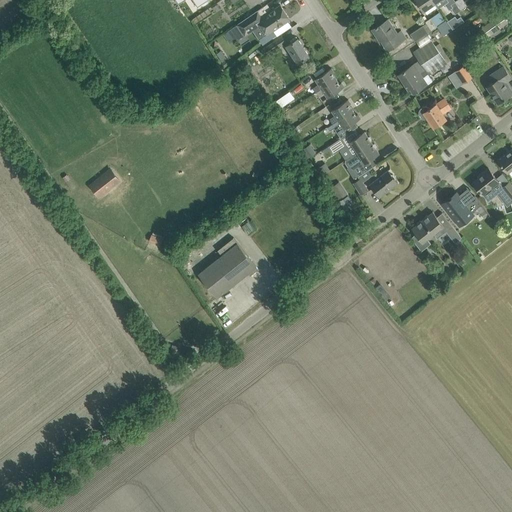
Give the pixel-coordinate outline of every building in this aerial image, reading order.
[(435,3),(432,0),(416,0),(423,10),(435,3)] [(456,0),(455,1),(461,10),(468,5),(463,0),(456,0)] [(449,5),(455,14),(461,10),(455,1),(449,5)] [(244,35),(253,29),(259,39),(267,34),(290,19),(281,5),(270,11),(270,10),(261,16),(258,10),(245,19),(237,24),(244,35)] [(464,21),(459,13),(446,21),(451,28),(464,21)] [(482,26),(489,36),(508,23),(501,13),(482,26)] [(425,21),(431,30),(437,26),(431,17),(425,21)] [(376,26),(376,27),(374,29),(388,50),(406,38),(401,31),(397,33),(388,19),(378,26),(378,25),(376,26)] [(410,33),(415,41),(428,32),(423,25),(410,33)] [(262,50),(265,55),(286,42),(282,36),(262,50)] [(287,45),(298,62),(292,66),(295,71),(304,65),(301,61),(309,55),(298,38),(287,45)] [(410,88),(414,93),(427,84),(423,79),(448,63),(435,45),(417,57),(424,69),(419,72),(413,64),(399,74),(409,89),(410,88)] [(456,71),(464,83),(472,77),(464,65),(456,71)] [(511,77),(503,65),(488,75),(492,81),(487,85),(499,102),(511,93),(511,91),(508,85),(507,86),(504,82),(511,77)] [(313,88),(316,91),(336,78),(333,73),(334,72),(331,68),(315,78),(319,84),(313,88)] [(316,91),(319,96),(324,92),(328,97),(344,87),(341,82),(340,83),(336,78),(316,91)] [(451,107),(445,98),(430,108),(428,106),(425,105),(423,107),(421,108),(419,110),(419,112),(420,115),(421,116),(423,118),(425,119),(428,118),(434,127),(446,119),(442,113),(451,107)] [(330,119),(333,123),(353,110),(349,104),(351,103),(348,99),(332,110),(335,115),(330,119)] [(353,110),(333,123),(335,127),(341,123),(344,129),(361,118),(358,114),(356,115),(353,110)] [(474,118),(477,123),(482,119),(478,114),(474,118)] [(346,145),(352,155),(372,142),(365,131),(351,140),(347,134),(341,138),(329,147),(333,154),(346,145)] [(372,142),(352,155),(344,161),(350,169),(351,168),(357,177),(365,173),(364,171),(369,168),(365,162),(379,153),(372,142)] [(511,169),(511,149),(498,160),(508,173),(511,169)] [(90,184),(100,197),(121,180),(111,168),(90,184)] [(479,177),(473,182),(479,190),(482,194),(483,195),(483,194),(488,200),(497,193),(505,203),(507,206),(510,203),(511,201),(511,197),(503,187),(499,182),(497,178),(495,176),(488,168),(482,173),(483,174),(479,177)] [(370,184),(380,197),(387,191),(387,190),(390,188),(398,182),(388,170),(370,184)] [(354,183),(361,194),(368,189),(361,178),(354,183)] [(330,187),(339,201),(348,194),(339,181),(330,187)] [(511,186),(509,182),(503,187),(511,197),(511,186)] [(451,195),(442,203),(460,226),(475,214),(473,210),(481,204),(476,197),(467,204),(459,194),(454,198),(451,195)] [(424,219),(423,220),(432,231),(434,234),(437,238),(443,233),(446,231),(447,231),(455,242),(462,237),(453,226),(449,220),(443,224),(437,217),(433,211),(432,212),(429,215),(426,214),(424,216),(424,219)] [(423,220),(412,228),(423,241),(417,245),(422,251),(431,243),(428,238),(434,234),(432,231),(423,220)] [(495,223),(491,226),(498,236),(503,232),(495,223)] [(157,244),(160,237),(150,233),(148,240),(157,244)] [(259,269),(234,237),(218,250),(222,254),(198,272),(217,297),(249,272),(251,275),(259,269)] [(382,296),(387,292),(381,284),(376,288),(382,296)]
